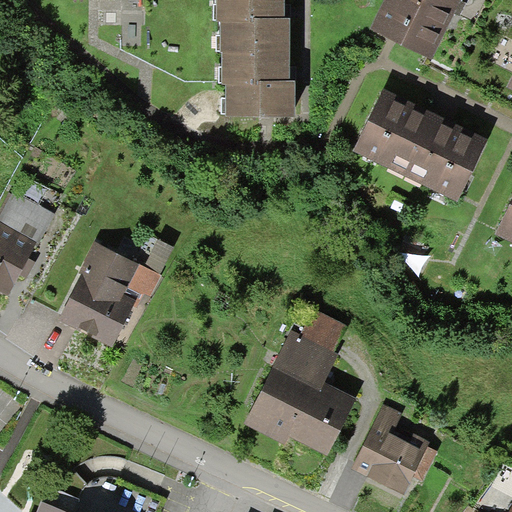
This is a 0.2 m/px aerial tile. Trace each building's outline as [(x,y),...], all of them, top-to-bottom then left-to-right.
[(296,116),(296,86),(291,86),(291,76),(291,23),(286,23),(286,13),(286,0),(215,0),(216,27),(220,27),(220,92),(225,92),(225,116),(296,116)] [(385,0),(369,33),(432,63),(459,6),(461,0),(385,0)] [(383,90),(352,154),(460,206),(491,142),(434,114),(383,90)] [(0,227),(36,247),(38,249),(56,214),(42,207),(52,190),(28,178),(20,193),(14,190),(0,217),(0,227)] [(511,204),(496,237),(511,245),(511,204)] [(0,227),(0,293),(9,299),(26,267),(36,247),(0,227)] [(159,240),(144,268),(160,275),(174,249),(159,240)] [(97,245),(59,323),(112,349),(133,307),(136,308),(143,294),(152,299),(163,277),(160,275),(144,268),(97,245)] [(401,246),(394,260),(418,273),(425,259),(401,246)] [(289,440),(327,459),(356,401),(326,386),(340,357),(336,354),(350,327),(315,309),(301,336),(293,332),(246,426),(287,446),(289,440)] [(422,481),(435,452),(428,449),(431,443),(397,427),(403,415),(383,405),(351,471),(405,497),(414,477),(422,481)]
